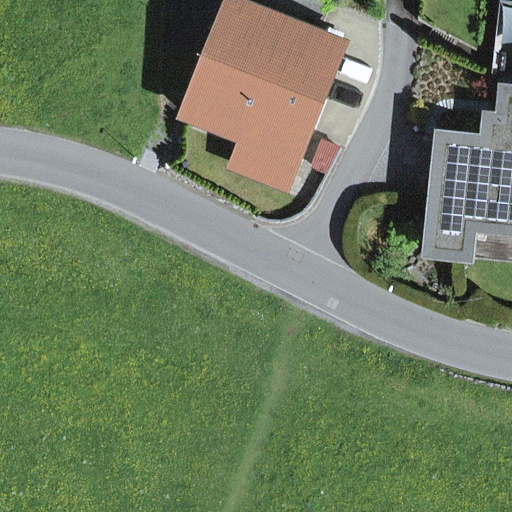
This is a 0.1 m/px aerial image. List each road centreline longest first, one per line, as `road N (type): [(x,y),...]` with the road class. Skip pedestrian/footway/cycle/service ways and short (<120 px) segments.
road 1 (residential): [(0,152),(98,175),(304,277)]
road 2 (residential): [(304,277),(383,128),(399,77),(401,0)]
road 3 (residential): [(304,277),(455,343),(511,357)]
